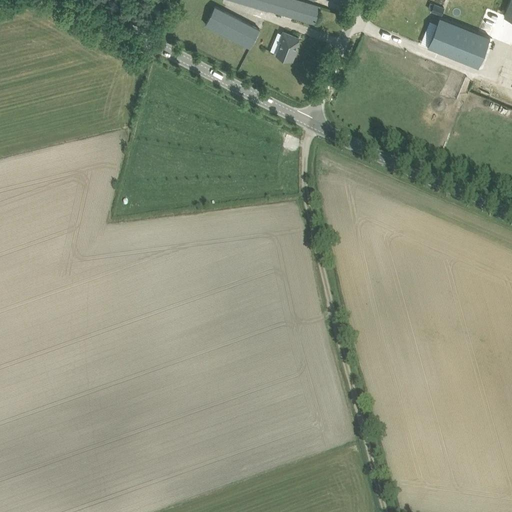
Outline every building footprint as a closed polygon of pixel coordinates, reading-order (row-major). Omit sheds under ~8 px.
[(230,0),(269,11),(269,10),(315,24),(320,6),(298,0),(230,0)] [(434,4),(431,11),(440,15),(444,7),(434,4)] [(250,47),(255,38),(260,29),(215,6),(205,24),(250,47)] [(440,17),(428,47),(438,51),(479,67),(490,37),(449,21),(440,17)] [(277,54),(292,60),(296,50),(295,49),(299,38),(283,32),(280,39),(282,40),(277,54)]
